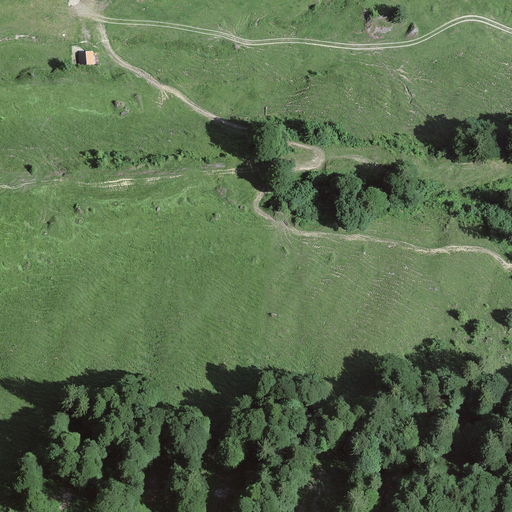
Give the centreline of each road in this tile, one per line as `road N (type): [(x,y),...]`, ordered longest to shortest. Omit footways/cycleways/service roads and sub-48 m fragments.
road 1 (track): [(374,46),(247,43),(49,8)]
road 2 (track): [(320,160),(316,148),(207,115),(118,60),(99,18)]
road 3 (track): [(511,31),(470,17),(429,37),(374,46)]
